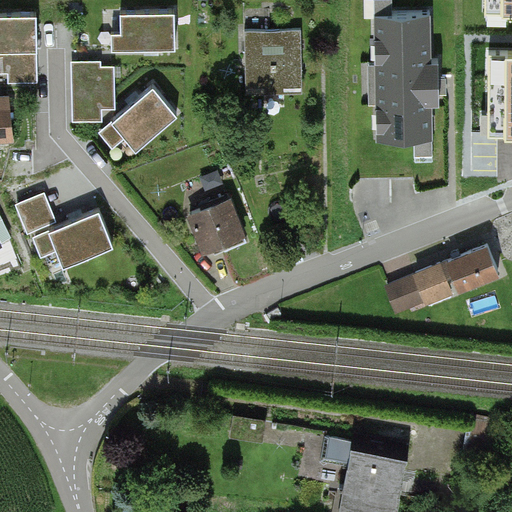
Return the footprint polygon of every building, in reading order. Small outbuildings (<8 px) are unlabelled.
[(389,0),(376,0),(379,133),(416,133),(416,154),(434,154),(433,93),(439,93),(439,49),(432,49),(432,3),(390,4),(389,0)] [(511,0),(485,0),(485,4),(506,4),(506,11),(511,11),(511,0)] [(175,8),(121,11),(122,29),(111,30),(112,48),(176,46),(175,8)] [(36,13),(0,13),(0,71),(8,71),(9,80),(38,79),(36,13)] [(305,29),(245,32),(248,91),(308,88),(305,29)] [(511,51),(500,51),(500,77),(488,77),(488,112),(495,110),(494,134),(511,133),(511,51)] [(98,61),(78,62),(79,90),(114,89),(114,65),(98,66),(98,61)] [(177,113),(153,85),(112,120),(136,148),(177,113)] [(115,107),(114,89),(79,90),(79,119),(100,119),(100,107),(115,107)] [(0,135),(13,135),(9,95),(0,95),(0,135)] [(54,220),(44,193),(18,204),(29,230),(54,220)] [(246,241),(228,194),(190,209),(205,247),(222,240),(226,249),(246,241)] [(113,242),(99,208),(49,228),(63,262),(113,242)] [(300,241),(294,209),(277,212),(283,244),(300,241)] [(0,273),(21,266),(0,215),(0,273)] [(508,269),(498,243),(390,285),(401,311),(508,269)] [(265,420),(235,416),(232,434),(262,438),(265,420)] [(353,439),(326,434),(322,460),(349,465),(339,511),(389,511),(393,492),(399,493),(408,444),(354,434),(353,439)]
